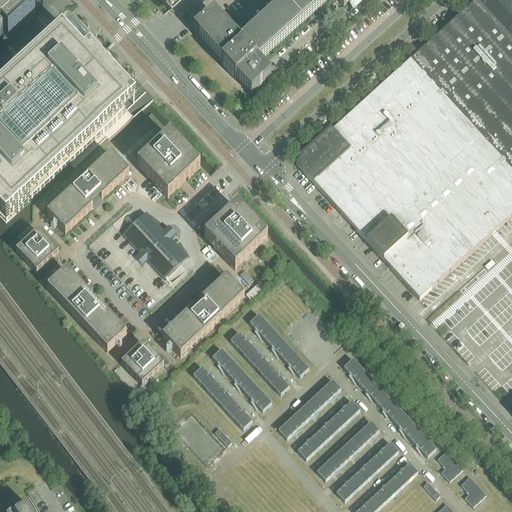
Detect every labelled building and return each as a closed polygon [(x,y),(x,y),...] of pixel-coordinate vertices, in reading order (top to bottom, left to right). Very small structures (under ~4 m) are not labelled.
[(0,0),(0,45),(3,43),(3,42),(0,39),(0,36),(1,35),(8,42),(36,17),(29,9),(32,7),(37,12),(41,9),(46,4),(42,0),(0,0)] [(511,0),(479,0),(298,164),(296,166),(419,302),(511,218),(511,0)] [(132,121),(125,114),(136,105),(123,90),(134,80),(72,13),(7,72),(0,79),(0,217),(6,224),(71,165),(74,168),(77,172),(109,142),(132,121)] [(168,200),(200,170),(170,138),(137,168),(168,200)] [(65,236),(93,210),(129,176),(111,157),(47,217),(65,236)] [(237,210),(225,221),(205,240),(235,272),(267,242),(237,210)] [(129,211),(89,249),(151,315),(192,277),(182,267),(188,260),(171,242),(176,237),(169,229),(163,234),(146,216),(140,222),(129,211)] [(58,255),(38,233),(16,254),(37,275),(58,255)] [(67,272),(47,290),(107,354),(126,336),(101,309),(92,300),(67,272)] [(254,282),(245,273),(240,277),(249,287),(254,282)] [(226,280),(162,340),(180,359),(244,299),(226,280)] [(249,326),(266,344),(275,336),(259,318),(249,326)] [(230,344),(247,362),(256,354),(239,336),(230,344)] [(266,344),(283,362),(292,354),(275,336),(266,344)] [(122,366),(127,372),(142,388),(164,367),(143,345),(122,366)] [(212,361),(229,379),(238,370),(221,352),(212,361)] [(247,362),(264,380),(273,372),(256,354),(247,362)] [(283,362),(300,380),(309,372),(292,354),(283,362)] [(344,371),(360,389),(369,380),(353,362),(344,371)] [(219,388),(202,370),(193,379),(210,397),(219,388)] [(229,379),(246,397),(255,388),(238,370),(229,379)] [(264,380),(280,398),(290,390),(273,372),(264,380)] [(360,389),(377,407),(386,398),(369,380),(360,389)] [(323,409),(341,392),(332,383),(314,400),(323,409)] [(210,397),(226,415),(235,406),(219,388),(210,397)] [(246,397),(262,415),(272,406),(255,388),(246,397)] [(377,407),(394,425),(403,416),(386,398),(377,407)] [(305,426),(323,409),(314,400),(296,417),(305,426)] [(342,430),(360,413),(352,404),(334,421),(342,430)] [(226,415),(243,433),(252,424),(235,406),(226,415)] [(394,425),(411,443),(420,434),(403,416),(394,425)] [(287,442),(305,426),(296,417),(278,433),(287,442)] [(324,447),(342,430),(334,421),(316,437),(324,447)] [(361,451),(379,434),(371,425),(353,442),(361,451)] [(215,436),(227,449),(232,445),(219,432),(215,436)] [(411,443),(428,461),(437,452),(420,434),(411,443)] [(306,463),(324,447),(316,437),(298,454),(306,463)] [(343,467),(361,451),(353,442),(335,458),(343,467)] [(380,471),(398,455),(390,446),(372,462),(380,471)] [(449,484),(463,472),(446,454),(437,462),(446,472),(441,476),(449,484)] [(325,484),(343,467),(335,458),(317,475),(325,484)] [(362,488),(380,471),(372,462),(354,479),(362,488)] [(400,492),(418,476),(409,467),(391,483),(400,492)] [(344,505),(362,488),(354,479),(336,496),(344,505)] [(473,510),(486,498),(470,479),(461,488),(469,497),(465,501),(473,510)] [(382,509),(400,492),(391,483),(373,500),(382,509)] [(428,485),(423,489),(436,503),(440,498),(428,485)] [(502,485),(494,492),(503,501),(510,493),(502,485)] [(378,511),(382,509),(373,500),(360,511),(378,511)]
